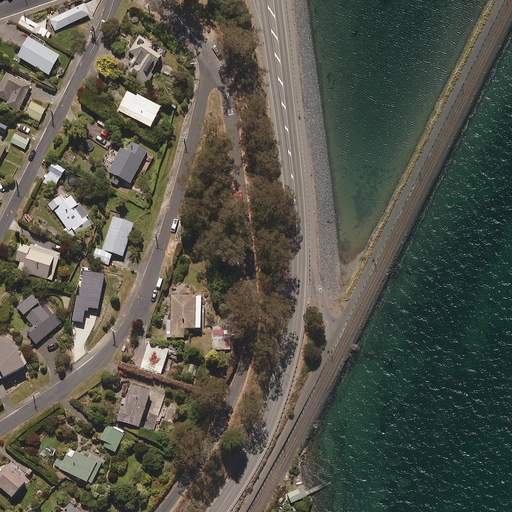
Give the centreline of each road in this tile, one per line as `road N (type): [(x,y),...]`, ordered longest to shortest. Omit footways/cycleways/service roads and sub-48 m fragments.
road 1 (trunk): [(267,0),(293,203),(295,295),(268,416),(216,511)]
road 2 (residential): [(165,511),(235,392),(254,321),(226,98),(209,64)]
road 3 (residential): [(209,64),(171,216),(139,302),(93,362),(0,426)]
road 4 (residential): [(0,233),(113,0)]
